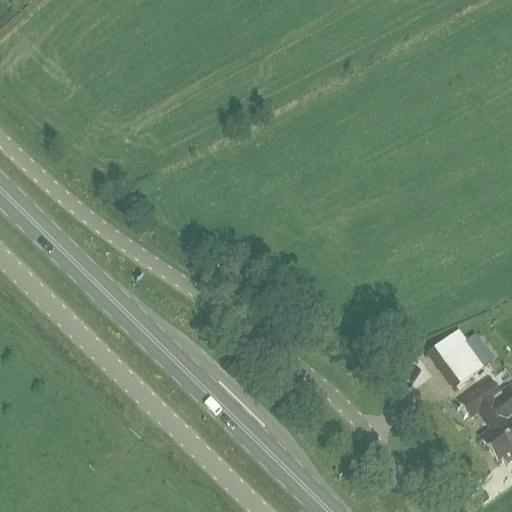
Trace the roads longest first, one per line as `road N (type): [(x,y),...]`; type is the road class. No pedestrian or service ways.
road 1 (unclassified): [(422,511),(350,412),(62,201),(0,141)]
road 2 (primary): [(327,511),(0,190)]
road 3 (unclassified): [(259,511),(0,257)]
